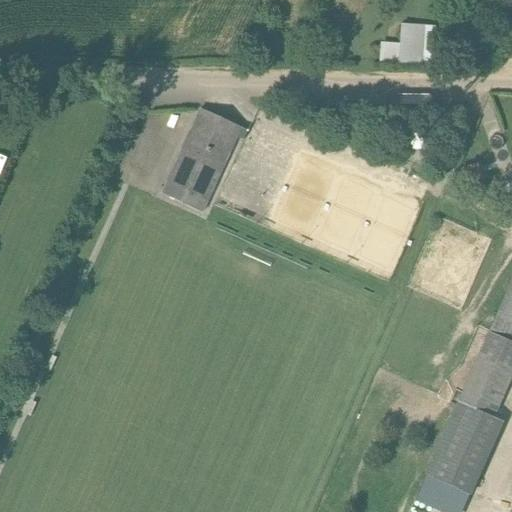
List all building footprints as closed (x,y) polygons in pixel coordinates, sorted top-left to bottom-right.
[(379,63),(421,65),(424,26),(401,24),(399,46),(380,44),(379,63)] [(202,214),(208,203),(237,138),(243,141),(247,131),(200,110),(166,184),(161,195),(202,214)] [(511,282),(499,312),(489,334),(511,344),(511,282)] [(511,344),(489,334),(457,403),(494,419),(511,377),(511,368),(511,344)] [(494,419),(457,403),(425,475),(471,496),(504,423),(494,419)]
